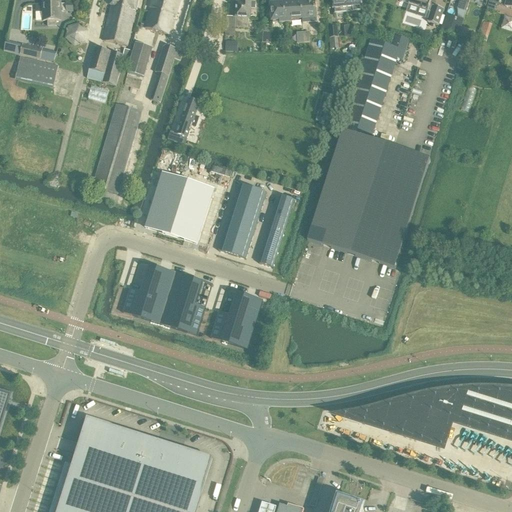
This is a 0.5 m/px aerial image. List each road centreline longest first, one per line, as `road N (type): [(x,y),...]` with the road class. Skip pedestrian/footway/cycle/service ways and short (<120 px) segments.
road 1 (residential): [(59,376),(101,244),(114,237),(297,296)]
road 2 (residential): [(507,511),(263,438)]
road 3 (residential): [(263,438),(59,376)]
road 4 (residential): [(16,511),(59,376)]
